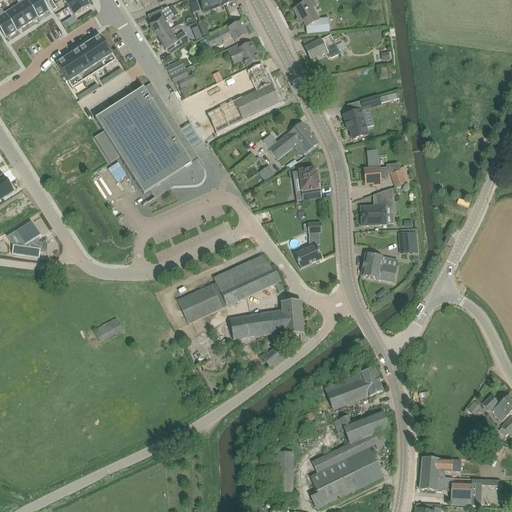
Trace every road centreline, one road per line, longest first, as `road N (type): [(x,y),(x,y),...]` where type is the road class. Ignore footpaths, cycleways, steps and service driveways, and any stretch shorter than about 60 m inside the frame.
road 1 (unclassified): [(23,511),(226,408),(318,338),(330,311)]
road 2 (secondary): [(354,300),(336,159),(256,0)]
road 3 (residential): [(74,255),(89,268),(140,277),(254,228),(330,311)]
road 4 (unclassified): [(439,287),(511,122)]
road 5 (secondary): [(401,511),(406,437),(382,353)]
road 6 (unclassified): [(74,255),(0,134)]
road 7 (residential): [(113,12),(0,93)]
road 8 (residential): [(180,116),(113,12)]
